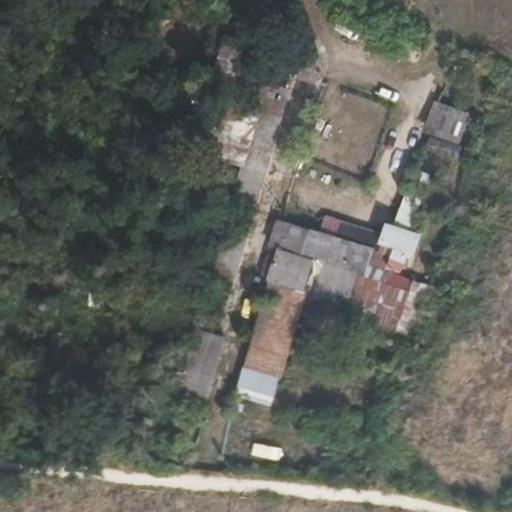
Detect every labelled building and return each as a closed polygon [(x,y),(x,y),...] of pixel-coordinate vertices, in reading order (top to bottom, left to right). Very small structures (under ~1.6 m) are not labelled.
[(471,112),(434,100),(424,132),(461,144),(471,112)] [(397,220),(416,227),(423,206),(405,199),(397,220)] [(366,245),(276,219),(269,245),(279,248),(235,397),(270,408),(315,258),(359,271),(366,245)] [(422,233),(385,222),(378,244),(393,249),(387,269),(404,274),(410,254),(416,256),(422,233)] [(411,291),(360,275),(344,317),(395,334),(411,291)] [(226,339),(198,331),(180,397),(207,406),(226,339)]
